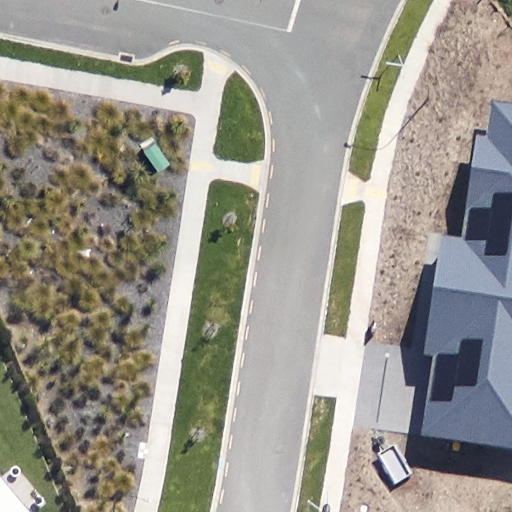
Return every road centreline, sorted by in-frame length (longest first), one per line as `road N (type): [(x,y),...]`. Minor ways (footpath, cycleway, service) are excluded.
road 1 (residential): [(254,511),(320,97),(338,38)]
road 2 (residential): [(146,0),(338,38)]
